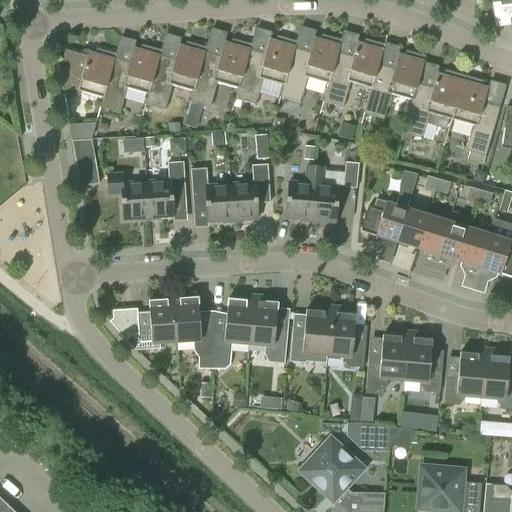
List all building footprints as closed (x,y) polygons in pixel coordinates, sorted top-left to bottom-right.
[(323,103),(341,41),(321,36),(320,40),(314,38),(310,53),(295,49),(296,43),(296,42),(280,99),(300,104),(304,90),(307,79),(327,85),(324,96),(323,103)] [(279,98),(280,99),(296,42),(277,37),(275,42),(269,40),(265,55),(250,50),(251,46),(251,45),(235,100),(255,106),(262,81),(283,87),(279,98)] [(235,100),(251,45),(231,40),(230,45),(224,43),(220,58),(205,53),(206,48),(190,103),(210,109),(217,84),(238,89),(235,100)] [(364,115),(384,46),(364,40),(363,45),(357,43),(353,58),(338,53),(341,41),(323,103),(343,109),(350,84),(371,90),(364,115)] [(189,103),(190,103),(206,48),(186,43),(185,47),(179,46),(175,60),(160,56),(161,51),(145,106),(165,111),(172,86),(192,92),(189,103)] [(144,106),(145,106),(161,51),(141,46),(140,50),(134,49),(130,64),(115,59),(116,55),(115,55),(100,109),(120,115),(127,89),(147,95),(144,106)] [(402,134),(403,134),(425,57),(405,52),(404,56),(398,54),(394,69),(379,65),(384,46),(364,115),(384,120),(391,95),(412,101),(402,134)] [(99,109),(100,109),(115,55),(96,50),(95,54),(88,52),(87,57),(65,51),(60,71),(64,96),(79,100),(81,93),(102,99),(99,109)] [(430,115),(451,121),(463,77),(444,71),(443,76),(437,74),(432,89),(417,84),(425,57),(403,134),(422,140),(430,115)] [(463,77),(451,121),(472,127),(465,152),(485,158),(499,108),(483,103),(488,88),(481,87),(483,82),(463,77)] [(511,108),(506,108),(500,149),(511,151),(511,108)] [(270,134),(258,135),(259,152),(271,151),(270,134)] [(124,152),(145,151),(145,138),(124,139),(124,152)] [(91,141),(72,142),(75,163),(79,188),(99,185),(95,160),(91,141)] [(168,181),(146,183),(147,220),(173,218),(172,202),(185,201),(183,163),(167,164),(168,181)] [(342,188),(356,190),(358,165),(345,163),(342,188)] [(252,184),(230,185),(232,222),(257,221),(256,205),(270,204),(267,166),(251,167),(252,184)] [(285,219),(310,222),(315,168),(306,167),(304,184),(288,183),(285,219)] [(315,168),(310,222),(334,224),(338,187),(322,186),(323,169),(315,168)] [(232,222),(230,185),(207,187),(206,170),(190,171),(192,209),(206,208),(207,224),(232,222)] [(123,221),(147,220),(146,183),(122,184),(121,174),(105,175),(106,197),(121,196),(123,221)] [(423,189),(435,192),(438,181),(426,177),(423,189)] [(438,181),(435,192),(446,195),(449,184),(438,181)] [(465,200),(476,203),(480,192),(468,188),(465,200)] [(480,192),(476,203),(488,207),(491,195),(480,192)] [(360,232),(396,243),(406,210),(409,202),(398,198),(395,206),(375,200),(373,209),(367,208),(360,232)] [(396,243),(416,250),(427,216),(406,210),(396,243)] [(437,256),(458,262),(468,229),(454,225),(457,214),(451,212),(448,223),(447,223),(437,256)] [(416,250),(437,256),(447,223),(427,216),(416,250)] [(458,262),(478,269),(488,235),(468,229),(458,262)] [(478,269),(511,279),(511,237),(508,241),(488,235),(478,269)] [(190,294),(172,295),(176,342),(192,341),(193,352),(198,359),(198,370),(211,370),(212,333),(200,334),(198,313),(198,298),(191,299),(190,294)] [(112,319),(109,322),(129,346),(134,351),(158,349),(159,346),(159,344),(176,342),(172,295),(154,297),(155,301),(148,302),(150,334),(138,335),(136,310),(112,311),(112,319)] [(212,333),(211,370),(225,370),(229,366),(231,352),(231,343),(248,345),(252,297),(234,296),(234,301),(227,300),(226,313),(224,334),(212,333)] [(252,297),(248,345),(264,346),(263,355),(267,363),(284,365),(287,330),(274,329),(277,304),(270,304),(270,299),(252,297)] [(310,354),(326,356),(330,308),(313,307),(312,312),(305,311),(303,339),(291,338),(289,363),(304,364),(310,357),(310,354)] [(330,308),(326,356),(342,357),(342,360),(346,368),(362,369),(364,348),(352,347),(355,315),(348,315),(348,310),(330,308)] [(403,381),(407,333),(389,332),(389,337),(382,336),(379,362),(367,361),(364,394),(380,396),(386,388),(387,379),(403,381)] [(425,335),(407,333),(403,381),(419,382),(419,385),(423,393),(438,394),(440,373),(428,372),(431,340),(424,340),(425,335)] [(464,397),(480,398),(484,351),(466,349),(466,354),(459,353),(456,381),(445,380),(442,405),(458,406),(463,399),(464,397)] [(484,351),(480,398),(496,399),(496,402),(500,410),(511,411),(511,394),(505,394),(509,358),(502,357),(502,352),(484,351)] [(353,418),(377,418),(377,396),(353,396),(353,418)] [(436,432),(437,417),(402,412),(400,427),(436,432)] [(388,446),(390,427),(367,424),(346,423),(346,437),(362,452),(387,453),(387,446),(388,446)] [(416,431),(390,427),(388,446),(409,448),(409,444),(416,444),(416,431)] [(357,471),(357,469),(357,468),(357,467),(356,466),(355,465),(335,446),(334,446),(332,445),(331,445),(330,445),(328,445),(327,445),(325,447),(307,467),(306,468),(305,470),(305,471),(305,472),(305,473),(305,474),(306,475),(307,476),(307,477),(339,506),(336,509),(335,510),(335,511),(334,511),(359,511),(360,497),(350,497),(342,490),(356,475),(357,473),(357,472),(357,471)] [(460,511),(461,503),(479,505),(481,485),(460,483),(460,473),(423,470),(420,507),(435,509),(434,511),(460,511)] [(511,511),(511,491),(509,491),(505,487),(489,486),(488,501),(507,503),(506,511),(511,511)] [(0,511),(12,511),(10,510),(18,502),(8,493),(1,501),(0,499),(0,511)]
